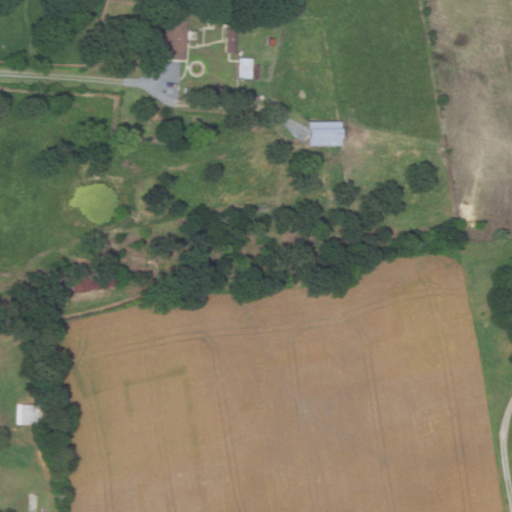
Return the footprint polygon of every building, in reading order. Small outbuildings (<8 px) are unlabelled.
[(181,54),(160,52),(162,23),(159,23),(160,7),(185,9),(181,54)] [(235,13),(232,53),(223,52),(225,24),(219,24),(219,12),(235,13)] [(237,78),(237,58),(251,58),(251,65),(258,65),(258,78),(237,78)] [(339,145),(307,145),(307,121),(339,121),(339,145)] [(42,293),(41,280),(67,276),(67,273),(109,266),(112,285),(69,292),(69,288),(42,293)] [(32,424),(15,423),(15,403),(32,404),(32,424)]
